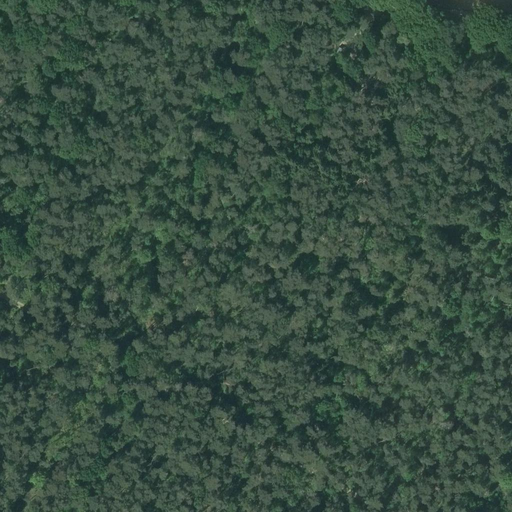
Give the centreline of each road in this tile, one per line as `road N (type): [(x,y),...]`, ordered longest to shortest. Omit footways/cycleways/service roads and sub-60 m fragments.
road 1 (track): [(379,511),(0,299)]
road 2 (track): [(275,0),(511,18)]
